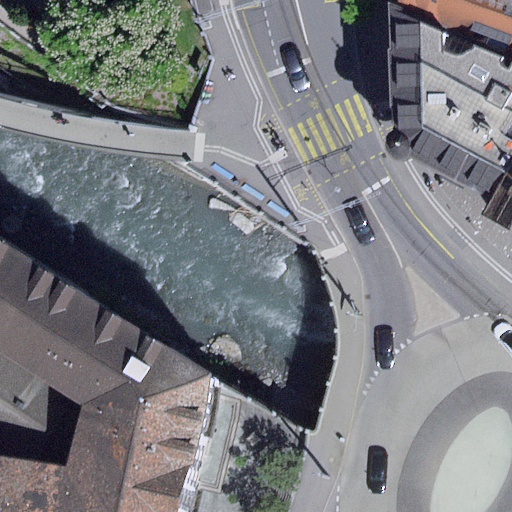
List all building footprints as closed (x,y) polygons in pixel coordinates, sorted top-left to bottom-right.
[(209,0),(193,0),(196,14),(212,11),(209,0)] [(408,162),(412,158),(506,199),(511,187),(511,58),(389,0),(386,0),(393,130),(394,131),(390,134),(388,136),(387,140),(386,145),(387,151),(389,156),(393,160),(399,162),(408,162)] [(511,0),(389,0),(511,58),(511,0)] [(511,187),(506,199),(497,218),(511,225),(511,187)] [(0,511),(191,511),(223,382),(0,239),(0,511)]
